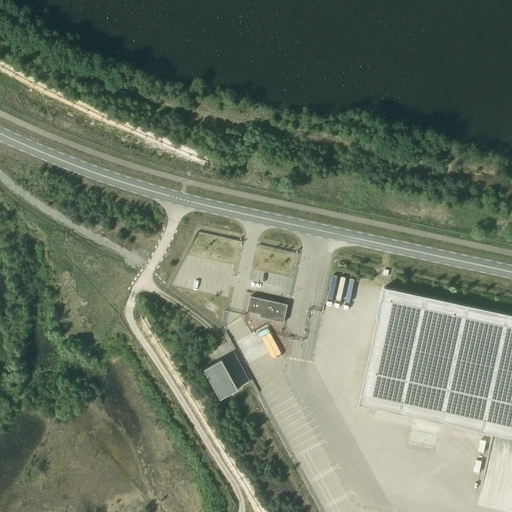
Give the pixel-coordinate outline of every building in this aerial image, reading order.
[(332,275),(330,282),(342,284),(344,278),(332,275)] [(511,314),(384,287),(358,404),(511,437),(511,314)] [(466,296),(465,302),(504,311),(505,305),(466,296)] [(250,297),(247,312),(260,314),(266,316),(265,319),(283,322),(287,305),(250,297)] [(346,338),(359,339),(362,300),(324,298),(321,336),(331,336),(331,341),(340,342),(340,339),(346,339),(346,338)] [(238,389),(221,359),(204,369),(220,399),(238,389)]
